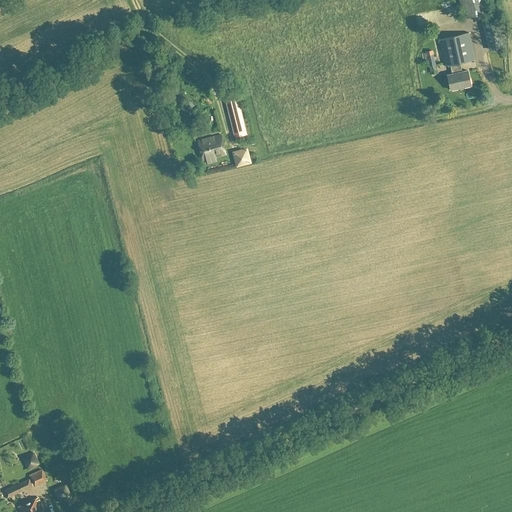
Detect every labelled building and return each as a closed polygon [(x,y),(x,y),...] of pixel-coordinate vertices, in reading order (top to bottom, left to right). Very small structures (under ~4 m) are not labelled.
[(459,0),(464,18),(490,12),(487,0),(459,0)] [(500,20),(483,24),(489,50),(506,47),(500,20)] [(470,31),(439,38),(445,65),(451,64),(461,62),(476,59),(470,31)] [(438,72),(433,50),(426,52),(431,74),(438,72)] [(452,72),(447,73),(447,74),(451,89),(457,88),(457,89),(464,88),(464,86),(472,84),(468,70),(468,69),(463,70),(461,62),(451,64),(452,72)] [(239,102),(236,87),(224,90),(227,105),(239,102)] [(247,134),(244,120),(232,123),(235,137),(247,134)] [(222,134),(199,140),(204,160),(206,159),(207,163),(217,160),(216,157),(227,154),(222,134)] [(249,161),(246,150),(234,153),(238,164),(249,161)] [(28,468),(39,463),(35,452),(23,457),(28,468)] [(40,467),(27,471),(31,483),(44,479),(40,467)] [(29,479),(5,490),(8,496),(32,485),(29,479)] [(60,486),(54,489),(57,497),(63,494),(60,486)] [(45,511),(38,497),(19,506),(21,511),(45,511)]
